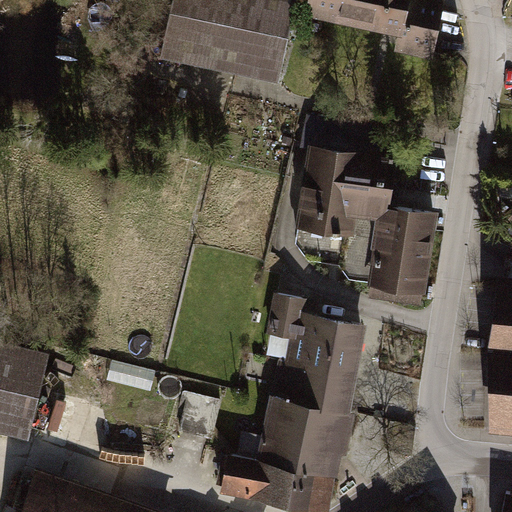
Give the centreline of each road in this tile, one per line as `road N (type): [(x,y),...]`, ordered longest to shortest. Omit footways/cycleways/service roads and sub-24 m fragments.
road 1 (unknown): [(511,204),(465,190),(367,128),(317,111),(298,238),(304,258),(341,280),(449,309)]
road 2 (residential): [(473,0),(483,59),(437,395),(442,462)]
road 3 (unknown): [(264,511),(140,469),(29,446)]
